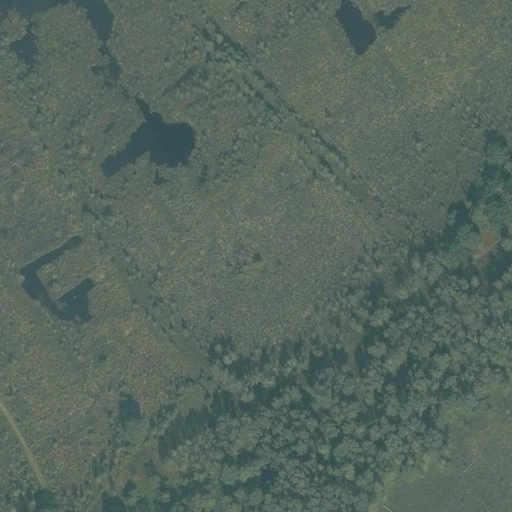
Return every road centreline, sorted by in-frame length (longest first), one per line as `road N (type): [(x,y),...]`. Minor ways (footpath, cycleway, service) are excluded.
road 1 (track): [(241,409),(154,312),(0,62)]
road 2 (track): [(425,264),(219,55),(184,0)]
